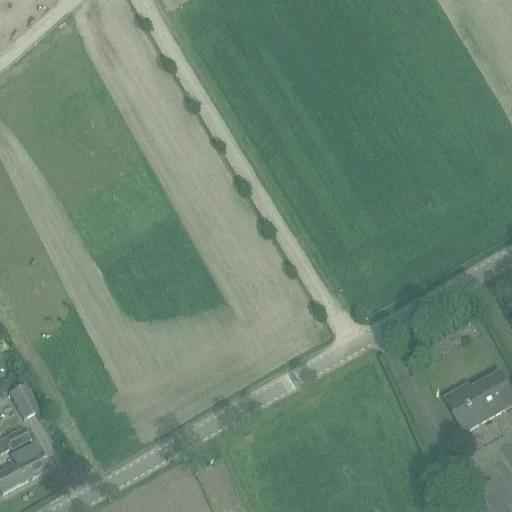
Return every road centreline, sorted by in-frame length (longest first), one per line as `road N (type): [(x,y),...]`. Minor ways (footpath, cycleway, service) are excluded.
road 1 (tertiary): [(65,511),(511,257)]
road 2 (unknown): [(347,348),(131,0)]
